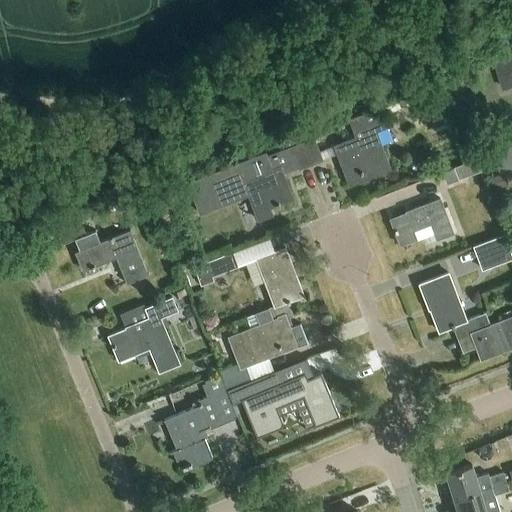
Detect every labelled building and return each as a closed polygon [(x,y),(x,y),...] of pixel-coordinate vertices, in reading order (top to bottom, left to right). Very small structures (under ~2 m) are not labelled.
[(511,53),(495,58),(503,86),(511,83),(511,53)] [(392,168),(377,131),(387,127),(379,107),(349,119),(356,136),(335,145),(351,184),(392,168)] [(310,126),(299,130),(313,165),(325,160),(316,137),(315,137),(310,126)] [(300,134),(285,140),(288,147),(291,156),(294,155),(295,159),(300,170),(313,165),(299,130),(298,130),(300,134)] [(500,172),(511,167),(511,144),(493,151),(497,162),(500,172)] [(264,153),(187,182),(201,215),(250,195),(259,219),(273,213),(271,206),(294,197),(286,177),(282,165),(295,159),(294,155),(291,156),(288,147),(265,156),(264,153)] [(493,151),(484,154),(488,165),(497,162),(493,151)] [(443,171),(448,185),(483,172),(477,158),(443,171)] [(506,173),(493,177),(496,188),(510,184),(506,173)] [(415,209),(391,218),(401,244),(434,232),(437,239),(454,233),(441,197),(414,207),(415,209)] [(131,228),(101,241),(97,231),(88,234),(84,224),(60,233),(64,244),(77,239),(81,249),(74,252),(82,270),(117,255),(128,282),(149,273),(131,228)] [(511,254),(505,235),(474,246),(483,269),(511,258),(511,254)] [(258,257),(267,281),(276,304),(276,305),(288,300),(288,302),(289,302),(291,301),(291,299),(304,294),(286,246),(258,257)] [(233,251),(195,266),(203,285),(215,280),(213,275),(238,265),(233,251)] [(455,327),(459,336),(491,324),(486,312),(467,319),(449,272),(421,283),(430,308),(431,307),(440,330),(452,325),(453,327),(455,327)] [(185,288),(177,291),(179,297),(187,294),(185,288)] [(162,316),(178,310),(172,297),(146,307),(150,317),(132,324),(132,325),(109,335),(120,360),(151,347),(161,370),(180,362),(162,316)] [(240,363),(221,370),(228,387),(251,377),(247,365),(275,354),(273,350),(282,347),(283,351),(308,341),(301,321),(291,325),(287,315),(294,312),(289,302),(288,302),(288,300),(276,305),(276,304),(270,306),(256,312),(261,323),(229,336),(240,363)] [(506,347),(511,345),(511,315),(491,324),(459,336),(463,348),(476,342),(482,358),(506,349),(506,347)] [(279,367),(228,387),(228,389),(229,389),(234,403),(243,400),(258,437),(282,427),(283,426),(284,425),(284,424),(284,423),(284,422),(280,414),(277,407),(296,400),(305,396),(317,425),(339,416),(340,416),(323,374),(315,377),(309,380),(306,373),(285,382),(285,380),(280,369),(279,367)] [(228,387),(227,388),(221,374),(205,381),(211,396),(196,402),(198,406),(166,420),(178,449),(175,451),(182,469),(191,465),(190,464),(210,455),(200,431),(239,414),(234,403),(229,389),(228,389),(228,387)] [(454,495),(507,480),(505,472),(491,476),(490,472),(476,476),(472,463),(447,471),(454,495)] [(507,480),(454,495),(459,511),(489,511),(500,509),(496,494),(510,490),(507,480)]
